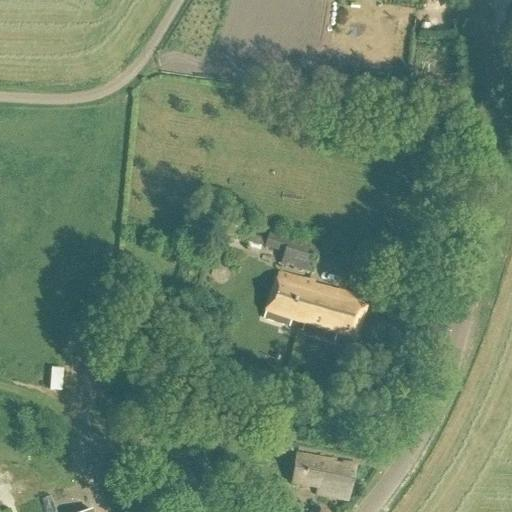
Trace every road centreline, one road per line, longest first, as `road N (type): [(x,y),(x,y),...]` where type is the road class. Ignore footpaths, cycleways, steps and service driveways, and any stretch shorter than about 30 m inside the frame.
road 1 (unclassified): [(363,511),(402,462),(440,390),(461,321),(494,140),(487,0)]
road 2 (unclassified): [(0,99),(85,100),(111,90),(141,62),(179,0)]
